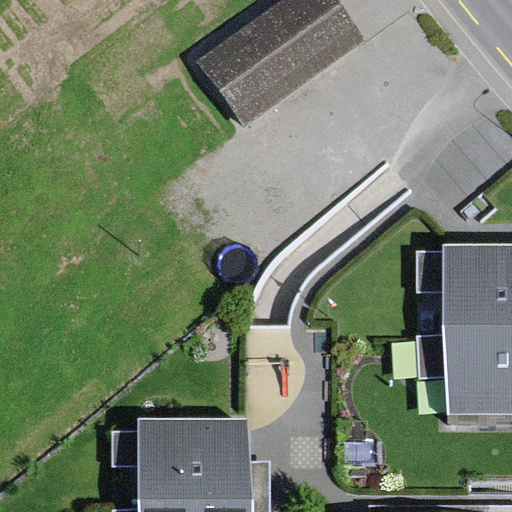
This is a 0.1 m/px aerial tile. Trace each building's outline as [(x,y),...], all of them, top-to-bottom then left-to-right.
[(364,58),(322,0),(210,81),(252,139),(364,58)] [(511,342),(511,263),(450,265),(452,343),(511,342)] [(426,395),(447,394),(443,286),(423,287),(426,395)] [(511,420),(511,342),(452,343),(453,422),(511,420)] [(140,435),(140,511),(252,511),(251,433),(140,435)]
